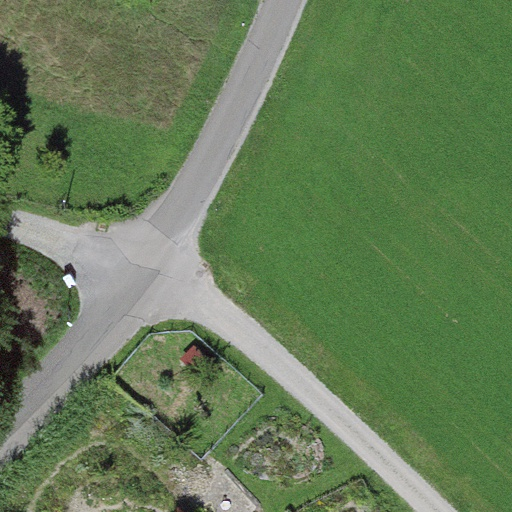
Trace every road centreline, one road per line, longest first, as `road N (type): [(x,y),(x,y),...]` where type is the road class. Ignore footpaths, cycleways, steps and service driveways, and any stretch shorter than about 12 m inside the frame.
road 1 (track): [(437,511),(212,302),(76,246),(0,225)]
road 2 (unclassified): [(0,437),(148,273),(202,180),(283,0)]
